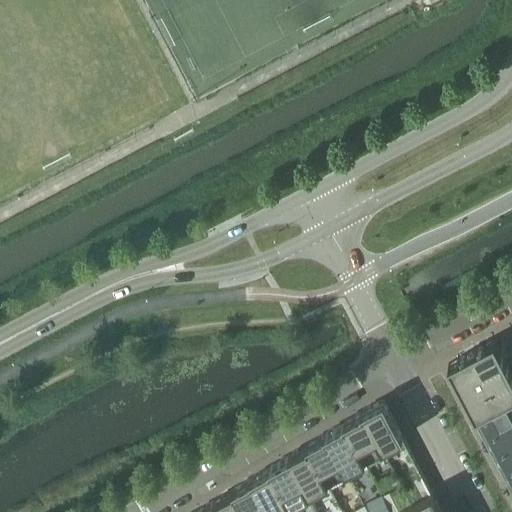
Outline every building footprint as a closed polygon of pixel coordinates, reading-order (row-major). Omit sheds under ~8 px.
[(511,397),(511,374),(494,340),(457,360),(460,365),(458,372),(453,374),(475,416),(511,397),(511,398),(511,397)] [(484,433),(511,417),(511,399),(511,398),(511,397),(475,416),(484,433)] [(383,401),(370,407),(363,411),(383,450),(386,456),(406,446),(383,401)] [(383,450),(363,411),(362,412),(362,413),(344,422),(364,461),(365,461),(365,459),(383,450)] [(511,439),(511,417),(484,433),(493,450),(511,439)] [(346,471),(364,461),(344,422),(343,423),(344,424),(326,434),(346,472),(347,472),(346,471)] [(328,482),(346,472),(326,434),(325,434),(325,435),(307,445),(327,483),(328,483),(328,482)] [(511,461),(511,439),(493,450),(501,467),(511,461)] [(309,493),(327,483),(307,445),(306,445),(307,446),(289,456),(309,495),(310,494),(309,493)] [(291,504),(309,495),(289,456),(288,456),(288,458),(270,467),(290,506),(291,505),(291,504)] [(510,484),(511,482),(511,461),(501,467),(510,484)] [(278,511),(290,506),(270,467),(269,468),(270,469),(252,478),(269,511),(278,511)] [(422,475),(414,479),(424,497),(431,493),(422,475)] [(269,511),(252,478),(251,479),(251,480),(233,490),(244,511),(269,511)] [(244,511),(233,490),(232,490),(233,491),(215,501),(220,511),(244,511)] [(389,492),(382,495),(391,511),(394,511),(398,510),(389,492)] [(441,511),(440,509),(434,498),(431,493),(424,497),(398,510),(394,511),(441,511)] [(376,499),(367,503),(371,511),(391,511),(382,495),(376,499)] [(220,511),(215,501),(214,501),(214,502),(196,511),(220,511)]
